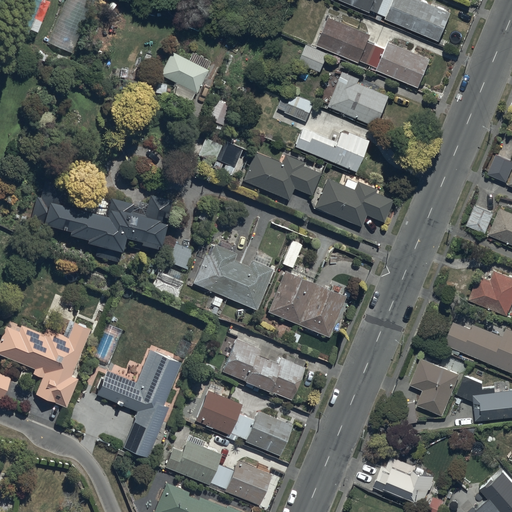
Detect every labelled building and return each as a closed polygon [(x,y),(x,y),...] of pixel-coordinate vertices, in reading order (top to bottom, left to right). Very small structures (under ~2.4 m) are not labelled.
[(23,0),(13,25),(29,32),(30,30),(38,33),(50,3),(43,0),(23,0)] [(66,0),(47,43),(72,54),(95,0),(66,0)] [(260,0),(242,0),(241,5),(255,11),(260,0)] [(338,0),(370,12),(370,11),(386,17),(385,19),(440,41),(452,11),(423,0),(338,0)] [(369,35),(328,17),(316,45),(359,64),(360,62),(377,69),(376,71),(417,89),(429,60),(387,42),(384,50),(366,42),(369,35)] [(328,54),(305,45),(298,63),(320,72),(328,54)] [(97,55),(78,46),(73,56),(92,65),(97,55)] [(173,51),(161,75),(176,82),(171,92),(191,103),(196,93),(197,93),(213,63),(194,53),(190,60),(173,51)] [(359,79),(342,72),(328,107),(378,127),(390,96),(357,83),(359,79)] [(277,109),(285,112),(291,98),(283,94),(277,109)] [(285,112),(285,113),(306,122),(313,104),(292,95),(291,98),(285,112)] [(233,105),(214,98),(205,118),(225,126),(233,105)] [(337,143),(303,129),(296,148),(357,173),(370,141),(349,133),(348,136),(341,133),(337,143)] [(222,145),(205,138),(197,156),(214,163),(222,145)] [(282,162),(254,151),(242,181),(289,199),(293,189),(311,196),(320,174),(303,167),(304,163),(285,155),(282,162)] [(511,166),(511,161),(495,154),(488,172),(506,180),(511,166)] [(354,191),(327,179),(315,207),(362,227),(367,217),(383,224),(393,200),(377,193),(378,191),(358,183),(354,191)] [(112,198),(107,216),(63,205),(68,187),(46,181),(41,198),(37,197),(30,224),(46,228),(46,226),(72,232),(71,236),(89,241),(88,244),(99,247),(97,256),(119,262),(122,252),(124,253),(127,239),(143,243),(143,245),(158,249),(159,247),(163,248),(169,225),(162,223),(165,212),(170,214),(173,201),(151,195),(148,204),(135,200),(134,204),(112,198)] [(492,212),(473,205),(465,226),(484,233),(492,212)] [(511,213),(499,209),(489,237),(511,245),(511,213)] [(302,245),(290,240),(281,263),(293,268),(302,245)] [(192,248),(172,241),(165,262),(185,269),(192,248)] [(235,254),(213,244),(208,255),(205,254),(193,282),(256,309),(273,270),(267,267),(270,258),(256,252),(252,261),(249,260),(247,266),(233,260),(235,254)] [(489,280),(478,275),(468,300),(508,315),(511,303),(511,277),(493,271),(489,280)] [(347,298),(285,272),(268,312),(330,338),(347,298)] [(43,334),(10,321),(8,327),(5,326),(0,339),(0,354),(35,369),(33,374),(42,378),(35,395),(66,408),(78,379),(72,376),(91,329),(69,320),(63,335),(46,328),(43,334)] [(470,330),(452,322),(443,344),(511,372),(511,330),(505,327),(502,336),(472,324),(470,330)] [(259,349),(234,339),(221,373),(291,401),(304,368),(279,358),(276,365),(256,357),(259,349)] [(135,383),(106,371),(96,395),(138,412),(123,447),(149,458),(169,407),(163,405),(181,362),(149,349),(135,383)] [(460,375),(421,359),(410,384),(423,390),(417,405),(443,416),(460,375)] [(12,378),(0,373),(0,398),(3,400),(12,378)] [(458,393),(473,400),(476,421),(511,416),(511,389),(494,392),(494,388),(482,389),(482,384),(465,376),(458,393)] [(242,405),(207,390),(195,419),(217,429),(229,434),(230,433),(245,439),(244,441),(278,454),(291,424),(256,411),(253,420),(238,413),(242,405)] [(232,470),(217,464),(221,454),(187,440),(182,451),(171,447),(163,467),(209,485),(210,483),(224,488),(223,490),(258,505),(271,475),(236,460),(232,470)] [(386,467),(381,465),(373,487),(409,501),(410,497),(424,502),(433,478),(423,474),(425,468),(391,455),(386,467)] [(473,506),(467,511),(510,511),(511,511),(511,500),(490,478),(479,488),(488,499),(476,510),(473,506)] [(154,511),(241,511),(228,507),(227,509),(201,498),(200,500),(189,496),(189,493),(166,484),(154,511)] [(439,511),(444,500),(433,496),(428,510),(433,511),(439,511)]
